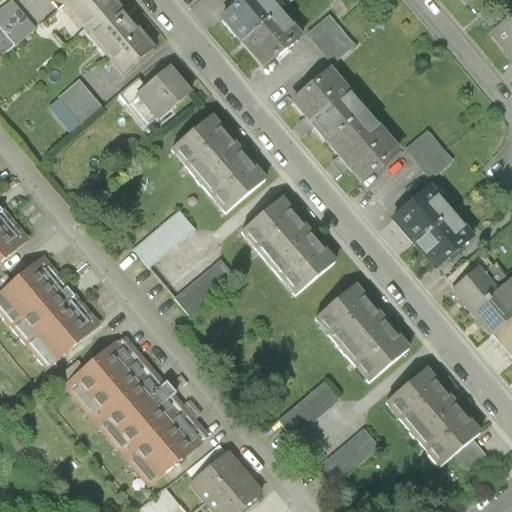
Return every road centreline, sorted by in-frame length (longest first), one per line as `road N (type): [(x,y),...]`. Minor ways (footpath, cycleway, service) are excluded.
road 1 (residential): [(511,423),(157,0)]
road 2 (residential): [(306,511),(0,157)]
road 3 (residential): [(411,0),(511,120)]
